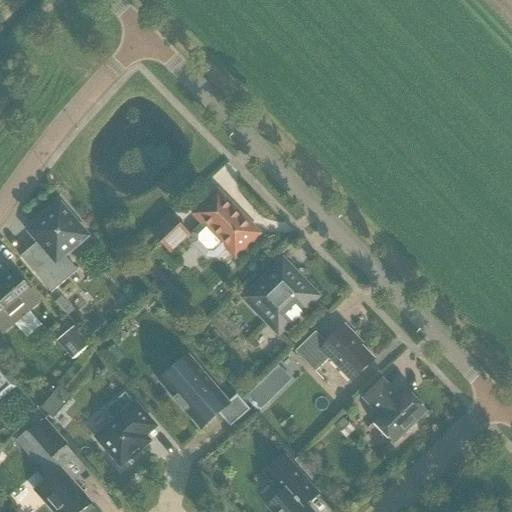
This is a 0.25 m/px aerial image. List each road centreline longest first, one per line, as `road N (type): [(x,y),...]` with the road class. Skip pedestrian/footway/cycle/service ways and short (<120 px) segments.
road 1 (tertiary): [(497,404),(145,39)]
road 2 (residential): [(145,39),(48,147),(0,215)]
road 3 (residential): [(383,511),(497,404)]
